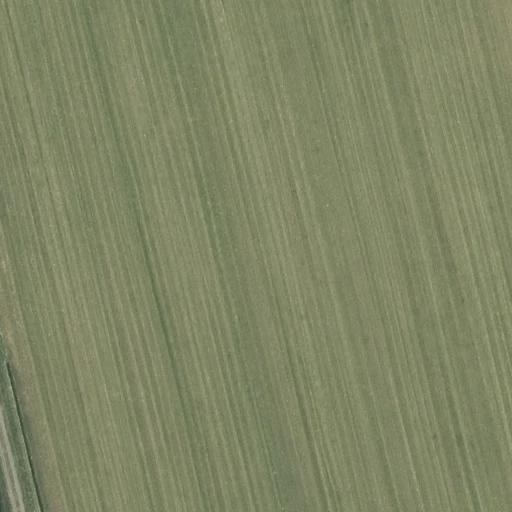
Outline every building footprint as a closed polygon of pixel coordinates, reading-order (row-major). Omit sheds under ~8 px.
[(72,200),(89,199),(88,175),(71,175),(72,200)] [(189,240),(207,236),(204,226),(207,225),(200,197),(171,204),(178,233),(187,231),(189,240)] [(141,223),(90,234),(97,267),(148,257),(141,223)] [(0,296),(0,306),(5,317),(16,312),(7,293),(0,296)] [(163,406),(149,409),(153,423),(166,419),(163,406)] [(175,429),(194,426),(191,408),(172,411),(175,429)] [(31,437),(36,456),(49,452),(43,433),(31,437)] [(225,496),(238,497),(239,487),(227,486),(227,480),(211,479),(211,489),(226,490),(225,496)]
